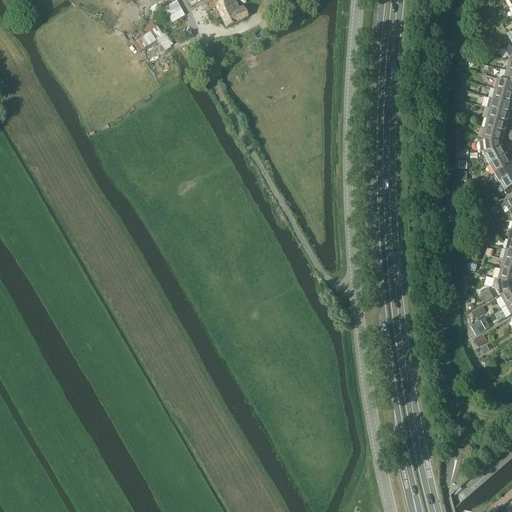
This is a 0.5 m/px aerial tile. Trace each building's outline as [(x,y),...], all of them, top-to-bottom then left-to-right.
[(186,0),(190,7),(204,0),(211,0),(203,4),(206,12),(215,8),(225,28),(247,18),(242,8),(237,10),(232,0),(186,0)] [(271,0),(266,3),(272,14),(294,0),(271,0)] [(170,23),(183,16),(175,1),(162,8),(170,23)] [(162,35),(152,22),(141,29),(129,38),(138,52),(156,40),(163,50),(167,48),(171,45),(162,34),(162,35)] [(501,70),(498,80),(503,82),(511,84),(511,73),(506,72),(501,70)] [(498,80),(495,90),(511,94),(511,84),(503,82),(498,80)] [(511,94),(495,90),(492,100),(511,105),(511,104),(511,94)] [(489,99),(487,109),(490,110),(511,116),(511,111),(510,111),(511,105),(492,100),(489,99)] [(511,116),(490,110),(487,120),(506,125),(508,119),(511,120),(511,116)] [(487,120),(484,129),(511,137),(511,132),(505,130),(506,125),(487,120)] [(511,137),(484,129),(482,139),(501,144),(503,139),(511,141),(511,138),(511,137)] [(477,144),(477,146),(477,149),(477,151),(478,153),(479,155),(481,154),(484,153),(484,157),(501,147),(501,144),(482,139),(482,143),(480,143),(477,144)] [(501,147),(484,157),(489,165),(508,154),(506,150),(504,152),(501,147)] [(508,154),(489,165),(494,174),(511,164),(509,159),(511,158),(508,154)] [(511,165),(511,164),(494,174),(499,183),(511,176),(511,165)] [(467,173),(459,173),(459,182),(467,182),(467,173)] [(511,176),(499,183),(504,193),(511,188),(511,176)] [(511,197),(503,202),(509,212),(511,210),(511,197)] [(511,252),(506,251),(503,260),(511,262),(511,252)] [(511,262),(503,260),(501,270),(511,273),(511,262)] [(467,262),(465,270),(475,273),(477,266),(467,262)] [(498,280),(510,285),(511,285),(511,273),(501,270),(498,280)] [(494,280),(492,289),(499,291),(500,297),(501,300),(511,295),(511,294),(511,285),(510,285),(498,280),(494,280)] [(480,293),(485,302),(493,297),(488,289),(480,293)] [(511,294),(511,295),(501,300),(505,306),(511,302),(511,294)] [(476,311),(471,314),(474,320),(480,317),(476,311)] [(480,323),(471,328),(476,337),(485,331),(480,323)] [(474,341),(477,348),(487,343),(483,336),(474,341)]
